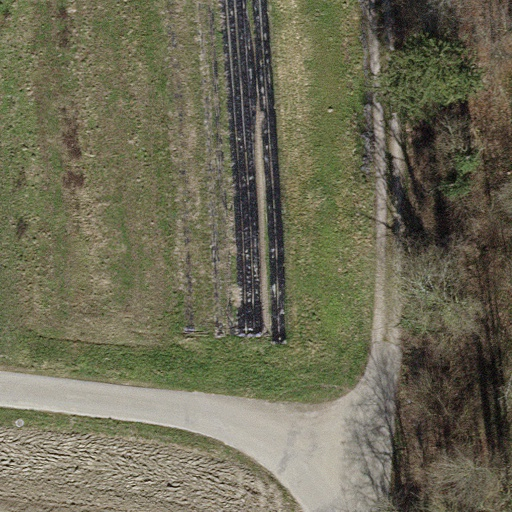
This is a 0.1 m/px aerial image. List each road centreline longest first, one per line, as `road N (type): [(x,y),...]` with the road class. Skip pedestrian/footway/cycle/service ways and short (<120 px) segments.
road 1 (track): [(337,0),(361,511)]
road 2 (track): [(0,403),(205,426),(340,511)]
